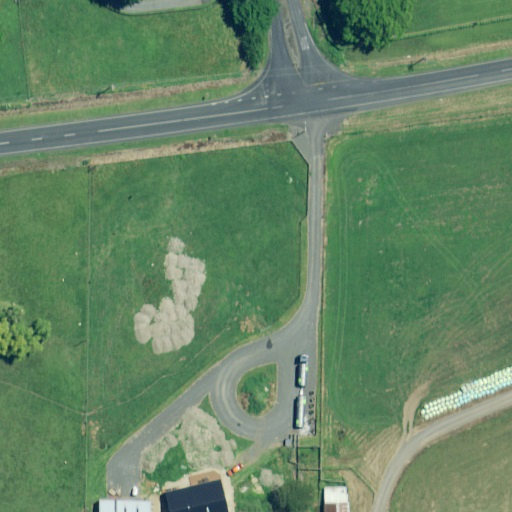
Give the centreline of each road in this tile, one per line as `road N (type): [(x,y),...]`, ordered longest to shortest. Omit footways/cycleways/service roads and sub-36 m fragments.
road 1 (unclassified): [(307,103),(0,143)]
road 2 (unclassified): [(307,103),(511,70)]
